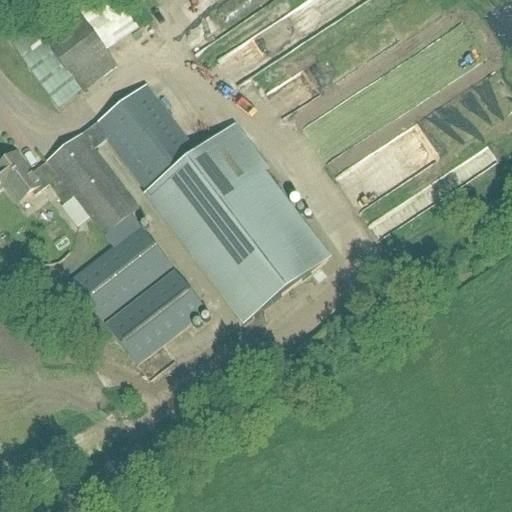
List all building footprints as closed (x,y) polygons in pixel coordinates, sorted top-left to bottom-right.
[(119,70),(108,55),(133,36),(104,0),(93,0),(76,12),(68,1),(15,42),(66,109),(83,97),(84,98),(119,70)] [(422,0),(375,37),(391,57),(444,17),(430,0),(422,0)] [(511,0),(468,0),(485,21),(511,0)] [(274,28),(224,68),(242,91),(292,51),(274,28)] [(147,90),(95,129),(246,326),(328,263),(262,176),(268,171),(236,130),(200,158),(147,90)] [(0,197),(11,190),(23,206),(34,197),(36,200),(50,190),(65,209),(75,201),(115,252),(72,285),(103,325),(173,271),(134,219),(141,214),(83,139),(32,178),(17,158),(0,170),(0,197)] [(482,203),(505,189),(489,162),(466,176),(482,203)] [(138,371),(209,316),(175,274),(106,329),(138,371)]
